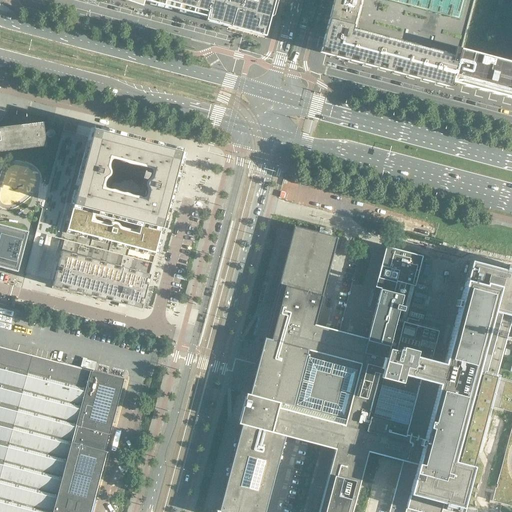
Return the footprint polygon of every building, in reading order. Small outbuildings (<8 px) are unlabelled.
[(274,0),(137,0),(144,1),(266,34),(274,0)] [(451,83),(473,0),(333,0),(319,52),(450,88),(451,83)] [(511,0),(473,0),(460,49),(451,83),(462,86),(463,86),(475,89),(476,89),(477,89),(477,90),(489,93),(490,93),(491,93),(503,96),(503,97),(504,97),(505,97),(511,98),(511,0)] [(63,129),(28,263),(39,266),(47,234),(54,236),(152,262),(181,153),(93,130),(91,138),(88,137),(90,129),(65,122),(63,129)] [(0,151),(42,146),(41,137),(41,135),(41,134),(40,123),(0,127),(0,151)] [(0,267),(17,272),(27,232),(0,224),(0,267)] [(383,233),(385,227),(376,224),(374,231),(383,233)] [(440,511),(443,503),(462,508),(473,466),(462,463),(478,403),(511,411),(511,425),(497,484),(496,488),(492,501),(511,506),(511,383),(496,379),(511,318),(511,271),(471,261),(465,281),(460,301),(457,300),(455,307),(459,307),(454,325),(443,364),(430,360),(438,331),(405,322),(422,256),(386,247),(375,287),(381,289),(380,290),(367,339),(354,335),(314,325),(337,238),(294,226),(263,344),(257,365),(249,394),(246,393),(238,424),(241,424),(218,511),(216,510),(216,511),(264,511),(285,436),(326,447),(335,449),(318,511),(351,511),(368,452),(402,461),(388,511),(440,511)] [(57,270),(52,288),(125,307),(126,304),(141,308),(153,264),(64,241),(58,266),(62,267),(61,271),(57,270)] [(0,304),(0,312),(8,314),(7,317),(16,319),(18,308),(0,304)] [(87,511),(103,452),(107,453),(107,452),(103,451),(104,443),(107,434),(108,434),(122,379),(0,347),(0,511),(87,511)]
